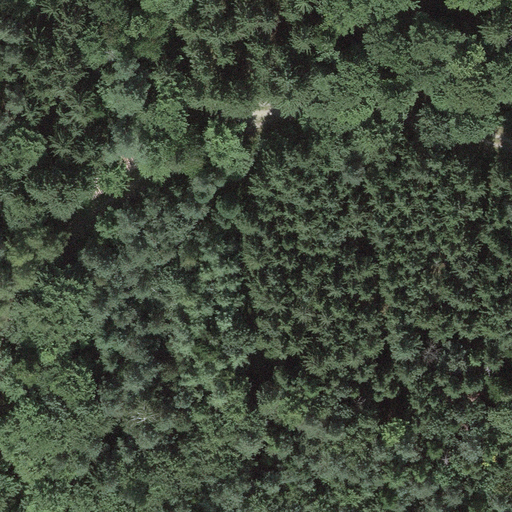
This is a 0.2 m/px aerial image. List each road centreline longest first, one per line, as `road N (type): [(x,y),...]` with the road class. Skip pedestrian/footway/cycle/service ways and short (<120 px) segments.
road 1 (track): [(511,148),(455,126),(303,109),(155,174),(68,238),(16,299),(0,342)]
road 2 (track): [(85,0),(87,52),(146,111),(183,118),(250,105),(303,109)]
